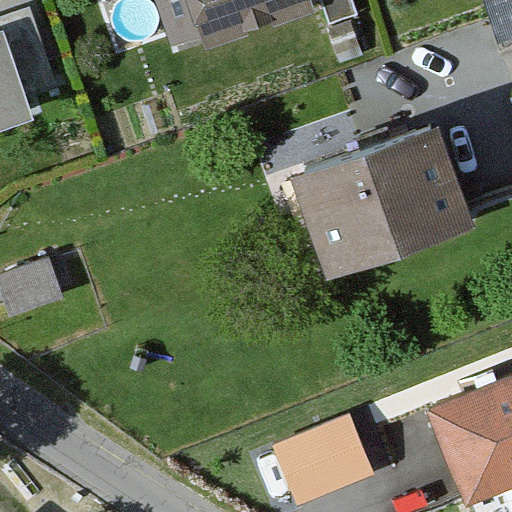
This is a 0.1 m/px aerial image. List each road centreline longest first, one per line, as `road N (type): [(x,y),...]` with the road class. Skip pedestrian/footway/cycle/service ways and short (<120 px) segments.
road 1 (residential): [(0,395),(168,511)]
road 2 (residential): [(352,122),(511,66)]
